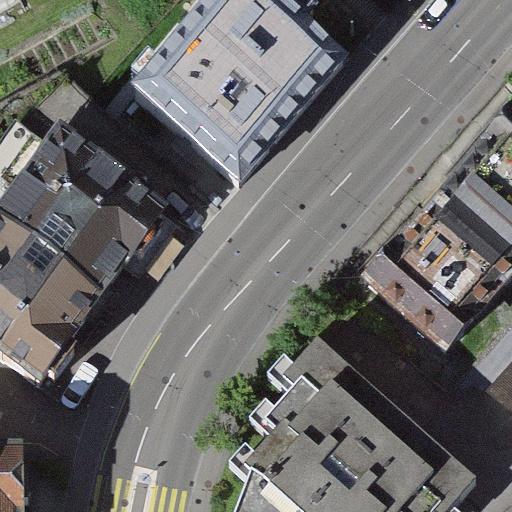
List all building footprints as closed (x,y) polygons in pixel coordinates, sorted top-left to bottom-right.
[(276,0),(192,0),(122,88),(242,184),(346,56),(276,0)] [(511,113),(508,110),(437,195),(511,259),(511,113)] [(176,215),(61,125),(0,207),(0,215),(110,296),(176,215)] [(511,277),(511,259),(437,195),(359,276),(450,353),(511,277)] [(110,296),(0,215),(0,359),(43,389),(110,296)] [(413,511),(450,474),(320,354),(231,450),(227,511),(413,511)] [(511,362),(488,393),(511,412),(511,362)] [(0,511),(26,511),(24,445),(0,445),(0,511)]
